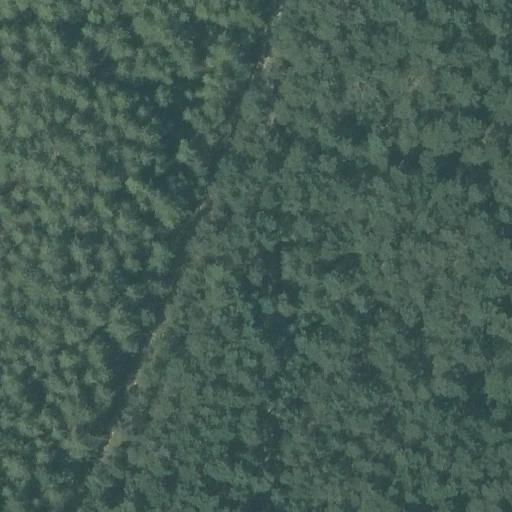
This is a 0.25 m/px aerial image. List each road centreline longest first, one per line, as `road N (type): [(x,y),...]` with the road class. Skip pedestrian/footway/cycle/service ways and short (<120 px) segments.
road 1 (track): [(281,0),(196,252),(85,511)]
road 2 (unknown): [(270,511),(293,189),(266,47),(267,0)]
